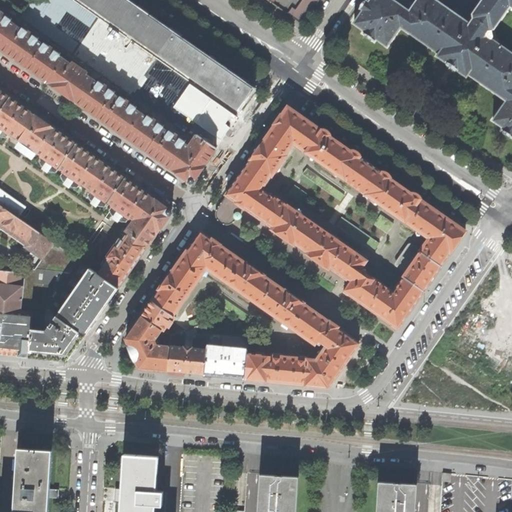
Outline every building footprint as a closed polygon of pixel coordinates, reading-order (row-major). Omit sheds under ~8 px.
[(84,0),(206,85),(219,65),(212,60),(213,59),(206,54),(200,50),(199,51),(179,37),(179,36),(173,32),(143,11),(140,9),(139,10),(125,0),(84,0)] [(300,21),(306,20),(319,0),(301,0),(296,8),(293,6),(288,12),(300,21)] [(511,52),(492,38),(487,35),(491,30),(494,28),(510,5),(511,6),(511,0),(482,0),(473,13),(474,18),(470,23),(437,0),(416,0),(414,4),(411,2),(406,9),(394,0),(369,0),(369,1),(368,0),(364,0),(363,2),(360,7),(363,10),(354,22),(365,30),(363,33),(374,40),(376,37),(387,45),(401,26),(439,53),(437,55),(447,62),(447,63),(451,66),(456,69),(466,76),(468,73),(506,100),(493,119),(504,127),(502,130),(511,136),(511,52)] [(0,48),(16,26),(11,22),(12,20),(6,16),(5,18),(0,14),(0,13),(1,12),(0,11),(0,48)] [(14,58),(27,67),(43,44),(37,41),(39,38),(23,27),(22,30),(16,26),(0,48),(14,58)] [(39,76),(49,82),(65,60),(59,56),(60,54),(55,50),(53,52),(48,48),(50,46),(44,42),(43,44),(27,67),(39,76)] [(128,45),(122,53),(121,54),(133,62),(138,66),(145,57),(128,45)] [(116,50),(110,58),(122,67),(121,67),(127,71),(133,62),(121,54),(122,53),(116,50)] [(99,65),(116,76),(121,67),(122,67),(110,58),(106,55),(99,65)] [(62,91),(76,101),(92,79),(86,75),(88,73),(72,62),(70,64),(65,60),(49,82),(62,91)] [(232,74),(219,65),(206,85),(239,108),(252,88),(246,84),(246,83),(239,77),(233,73),(232,74)] [(86,108),(98,117),(114,94),(115,92),(110,88),(108,90),(103,87),(105,85),(99,81),(98,83),(92,79),(76,101),(86,108)] [(0,90),(0,110),(10,97),(0,90)] [(112,126),(124,135),(141,113),(135,109),(137,107),(121,96),(119,98),(114,94),(98,117),(112,126)] [(204,108),(227,124),(231,119),(235,112),(213,96),(204,108)] [(20,105),(10,97),(0,110),(0,127),(3,129),(0,132),(0,135),(2,137),(6,137),(9,133),(10,134),(11,132),(16,136),(32,113),(20,105)] [(285,111),(268,135),(287,148),(292,141),(296,143),(311,122),(300,115),(293,110),(285,111)] [(41,119),(32,113),(16,136),(21,139),(17,144),(19,149),(22,151),(26,145),(30,148),(26,154),(29,156),(34,156),(38,151),(54,128),(41,119)] [(136,143),(146,151),(163,128),(164,126),(159,122),(157,125),(152,121),(154,119),(148,115),(146,117),(141,113),(124,135),(136,143)] [(326,133),(311,122),(296,143),(326,164),(341,143),(326,133)] [(64,135),(54,128),(38,151),(43,154),(39,160),(41,164),(44,166),(48,161),(52,164),(48,169),(51,171),(56,172),(60,166),(76,144),(64,135)] [(160,160),(174,170),(189,147),(188,146),(184,144),(185,141),(169,130),(168,132),(163,128),(146,151),(160,160)] [(174,170),(192,183),(204,165),(216,148),(197,135),(188,146),(189,147),(174,170)] [(257,150),(247,165),(267,179),(267,180),(271,174),(272,175),(286,155),(285,155),(288,149),(287,148),(268,135),(257,150)] [(356,154),(341,143),(326,164),(356,185),(371,164),(356,154)] [(88,152),(76,144),(60,166),(64,169),(61,175),(63,180),(66,182),(69,176),(74,179),(70,184),(73,186),(78,186),(80,184),(81,184),(82,182),(87,185),(102,162),(88,152)] [(113,170),(102,162),(87,185),(91,189),(90,190),(90,191),(88,194),(90,198),(93,201),(97,195),(101,198),(98,204),(101,206),(105,206),(109,200),(125,178),(113,170)] [(387,175),(371,164),(356,185),(386,207),(401,186),(387,175)] [(260,220),(262,219),(261,218),(276,197),(275,196),(274,198),(267,193),(266,194),(259,189),(267,179),(247,165),(236,180),(222,200),(223,200),(219,207),(217,210),(217,212),(217,215),(217,217),(218,219),(220,221),(222,223),(224,224),(226,224),(228,224),(231,223),(233,222),(235,220),(236,219),(238,219),(239,219),(241,218),(241,216),(241,215),(240,213),(245,206),(256,214),(256,217),(260,220)] [(138,187),(125,178),(109,200),(113,204),(110,209),(113,214),(115,215),(118,210),(123,213),(119,218),(122,221),(127,221),(131,216),(134,220),(151,197),(138,187)] [(416,196),(401,186),(386,207),(418,228),(432,207),(416,196)] [(0,203),(17,216),(25,205),(0,187),(0,203)] [(172,212),(151,197),(134,220),(126,231),(127,232),(147,247),(160,229),(172,212)] [(295,242),(302,246),(317,226),(276,197),(261,218),(262,219),(274,227),(273,229),(283,236),(294,244),(295,242)] [(0,354),(23,356),(29,357),(31,329),(33,312),(21,311),(24,272),(1,270),(1,269),(1,268),(0,267),(0,225),(27,244),(26,246),(43,258),(54,242),(17,216),(0,203),(0,354)] [(461,227),(432,207),(418,228),(425,233),(431,236),(420,251),(441,265),(453,248),(462,235),(461,227)] [(330,266),(350,280),(351,281),(360,269),(366,260),(317,226),(302,246),(308,251),(307,253),(318,261),(329,268),(330,266)] [(133,267),(147,247),(127,232),(117,246),(115,244),(106,257),(108,259),(98,273),(119,287),(133,267)] [(187,251),(175,267),(197,281),(207,266),(219,274),(219,276),(220,276),(235,255),(220,245),(220,244),(213,239),(212,240),(202,232),(192,247),(188,252),(187,251)] [(425,288),(441,265),(420,251),(411,244),(410,244),(409,244),(396,262),(395,264),(396,265),(405,271),(407,270),(408,271),(405,276),(424,290),(425,288)] [(246,263),(235,255),(220,276),(260,304),(274,283),(264,276),(264,275),(255,268),(247,263),(246,263)] [(46,358),(63,360),(70,357),(79,344),(119,287),(98,273),(80,261),(55,296),(55,297),(65,304),(47,330),(31,329),(29,357),(46,358)] [(164,284),(152,301),(173,316),(197,281),(175,267),(164,284)] [(356,297),(368,306),(383,285),(360,269),(351,281),(350,280),(344,289),(356,297)] [(383,316),(398,327),(424,290),(405,276),(396,289),(398,290),(395,293),(383,285),(368,306),(383,316)] [(286,291),(274,283),(260,304),(298,331),(313,310),(304,303),(304,302),(295,297),(286,290),(286,291)] [(147,309),(142,315),(162,329),(167,332),(171,335),(197,326),(192,323),(182,326),(178,324),(176,327),(172,324),(176,318),(173,316),(152,301),(147,309)] [(330,322),(313,310),(298,331),(299,331),(299,330),(317,343),(319,340),(327,345),(320,354),(341,369),(359,343),(338,327),(335,324),(331,321),(330,322)] [(148,369),(167,370),(170,345),(157,344),(155,340),(162,329),(142,315),(126,338),(129,345),(128,345),(135,362),(137,361),(139,368),(148,369)] [(224,376),(244,378),(247,353),(250,325),(241,318),(237,336),(209,333),(204,374),(224,376)] [(185,372),(204,374),(209,333),(209,322),(198,326),(196,348),(193,348),(193,346),(184,345),(184,347),(170,345),(167,370),(185,372)] [(255,379),(287,382),(290,357),(247,353),(244,378),(255,379)] [(309,384),(329,386),(341,369),(320,354),(317,360),(290,357),(287,382),(309,384)] [(17,448),(13,511),(47,511),(49,484),(51,450),(17,448)] [(122,492),(120,511),(154,511),(155,505),(162,505),(162,491),(156,490),(158,456),(124,454),(122,492)] [(295,511),(298,476),(259,474),(256,511),(414,511),(416,483),(377,481),(375,511),(295,511)]
